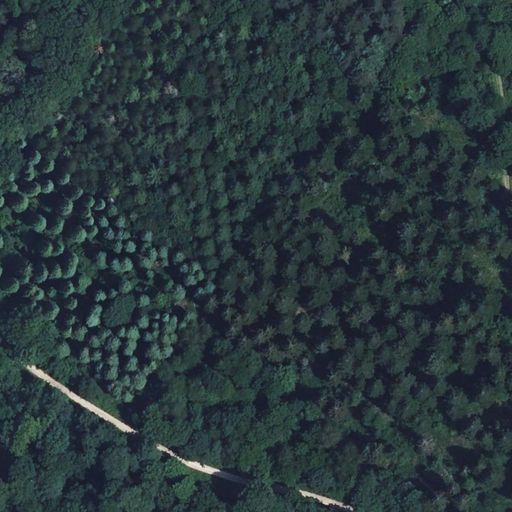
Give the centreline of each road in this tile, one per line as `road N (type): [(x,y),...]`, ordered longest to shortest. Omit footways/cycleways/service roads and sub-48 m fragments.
road 1 (track): [(0,334),(56,383),(192,464)]
road 2 (track): [(192,464),(352,511)]
